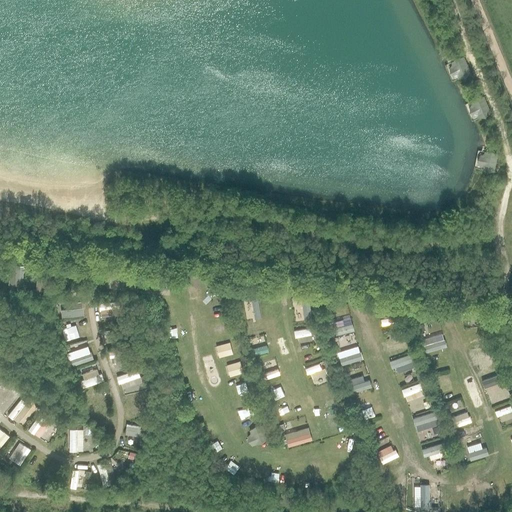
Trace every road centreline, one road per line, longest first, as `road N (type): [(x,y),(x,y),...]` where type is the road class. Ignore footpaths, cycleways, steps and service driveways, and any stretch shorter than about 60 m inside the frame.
road 1 (track): [(0,193),(126,219),(231,213),(388,244),(467,241),(501,222)]
road 2 (track): [(507,298),(501,214),(508,144),(449,0)]
road 3 (track): [(218,511),(0,489)]
